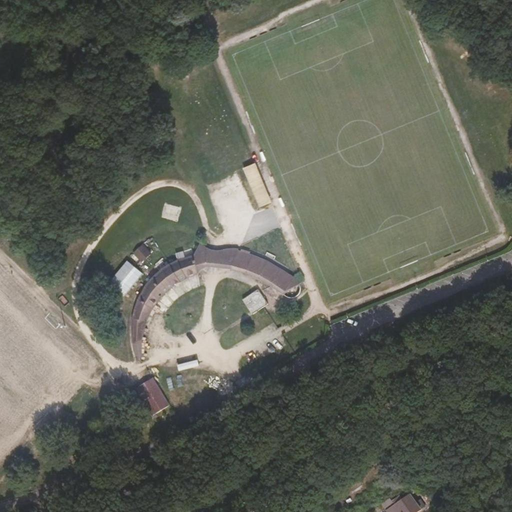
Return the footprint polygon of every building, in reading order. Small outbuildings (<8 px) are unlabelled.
[(224,131),(231,155),(239,153),(231,130),(224,131)] [(230,153),(210,161),(217,180),(238,172),(230,153)] [(183,256),(188,275),(201,270),(210,269),(218,271),(226,251),(206,253),(194,244),(193,244),(183,256)] [(141,264),(151,255),(143,245),(132,253),(141,264)] [(218,271),(232,277),(239,280),(252,288),(267,302),(281,292),(276,286),(268,274),(246,260),(234,254),(226,251),(218,271)] [(126,365),(129,351),(133,327),(138,314),(145,304),(161,290),(163,288),(176,280),(188,275),(183,256),(168,260),(158,265),(153,267),(147,272),(141,278),(126,300),(123,312),(121,327),(120,334),(120,345),(126,365)] [(276,286),(281,292),(267,302),(279,301),(284,293),(284,289),(268,274),(276,286)] [(227,299),(234,313),(247,308),(240,294),(227,299)] [(137,386),(147,417),(168,410),(157,379),(137,386)] [(192,403),(187,406),(193,417),(198,414),(192,403)] [(403,500),(395,506),(387,511),(418,511),(425,507),(420,500),(416,503),(410,495),(403,500)] [(393,502),(395,506),(403,500),(400,496),(393,502)]
